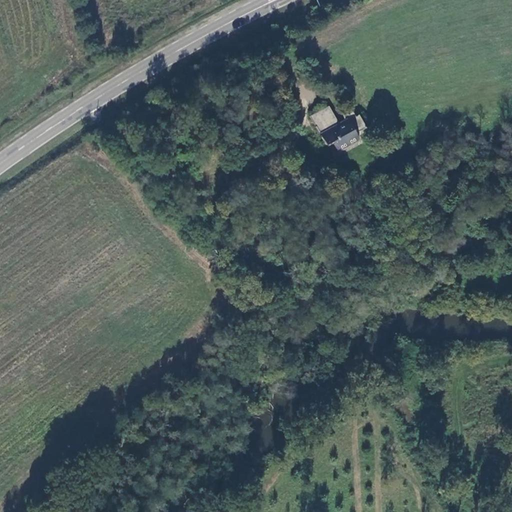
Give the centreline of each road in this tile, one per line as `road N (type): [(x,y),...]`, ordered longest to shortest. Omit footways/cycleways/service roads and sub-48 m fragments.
road 1 (secondary): [(0,165),(139,74),(277,0)]
road 2 (track): [(91,105),(140,159),(169,177),(203,180),(252,168),(297,137),(304,116),(294,85)]
